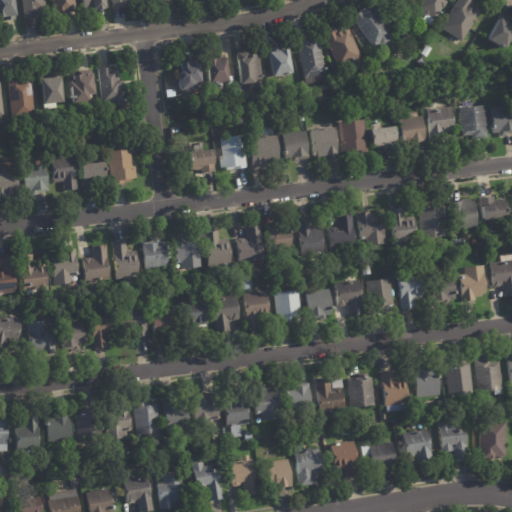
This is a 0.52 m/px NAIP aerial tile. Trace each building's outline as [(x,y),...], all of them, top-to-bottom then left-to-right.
[(13,20),(1,21),(1,18),(0,18),(0,0),(9,0),(11,15),(13,15),(14,20),(13,20)] [(34,16),(33,16),(34,18),(22,20),(19,0),(41,0),(43,10),(36,11),(37,16),(34,16)] [(71,0),(73,12),(52,14),(50,0),(71,0)] [(103,10),(92,12),(91,7),(82,8),(80,0),(104,0),(106,10),(103,10)] [(123,8),(111,9),(110,0),(132,0),(133,1),(129,1),(129,6),(124,7),(125,7),(123,8)] [(442,0),(445,1),(431,26),(422,21),(425,15),(422,14),(423,12),(416,8),(420,0),(442,0)] [(470,0),(472,1),(470,5),(479,10),(462,40),(441,28),(456,0),(470,0)] [(351,15),(357,10),(357,9),(360,6),(362,8),(367,4),(390,34),(388,35),(391,39),(380,48),(376,43),(372,46),(349,16),(351,15)] [(499,18),(511,24),(511,31),(503,48),(486,40),(497,17),(499,18)] [(321,29),(331,24),(333,28),(343,23),(361,61),(346,68),(344,63),(337,66),(320,29),(321,29)] [(407,27),(412,33),(406,37),(402,31),(407,27)] [(323,74),(320,74),(320,73),(302,77),(294,40),(304,38),(304,37),(313,35),(314,39),(317,38),(324,73),(323,74)] [(278,48),(285,46),(290,71),(271,75),(266,50),(270,49),(270,46),(275,45),(276,48),(278,48)] [(421,53),(425,45),(431,48),(427,56),(421,53)] [(260,80),(247,82),(247,81),(237,83),(233,57),(244,56),(243,53),(256,51),(260,80)] [(222,56),(223,55),(226,80),(208,82),(204,57),(213,56),(213,53),(219,52),(220,56),(222,56)] [(416,61),(421,57),(425,64),(421,67),(416,61)] [(197,80),(193,80),(194,87),(177,89),(175,70),(178,70),(177,61),(197,59),(199,79),(197,80)] [(113,70),(115,70),(117,82),(119,81),(120,88),(118,88),(120,101),(101,104),(96,70),(109,68),(109,71),(113,70)] [(92,95),(86,95),(87,101),(71,104),(68,86),(71,85),(70,76),(79,75),(78,71),(91,69),(91,73),(89,73),(92,95)] [(36,80),(45,79),(45,80),(56,79),(59,103),(55,104),(55,108),(44,110),(43,106),(40,106),(36,80)] [(23,119),(11,121),(5,83),(27,80),(32,117),(23,119)] [(486,137),(471,139),(471,135),(461,136),(458,107),(482,104),(486,137)] [(511,132),(505,133),(505,135),(499,136),(499,132),(493,132),(492,128),(490,128),(490,124),(489,107),(511,105),(511,132)] [(453,130),(445,131),(445,130),(441,130),(443,142),(430,144),(425,109),(449,106),(453,130)] [(424,139),(402,142),(399,118),(422,115),(425,139),(424,139)] [(365,152),(355,153),(355,151),(342,153),(338,122),(363,119),(368,152),(365,152)] [(260,165),(252,166),(247,138),(262,135),(260,128),(274,126),(280,161),(260,165)] [(392,143),(383,144),(384,147),(372,148),(370,128),(393,126),(395,142),(392,143)] [(336,154),(326,155),(326,157),(317,158),(316,155),(312,156),(309,130),(321,128),(320,127),(324,127),(324,128),(333,127),(336,154)] [(306,158),(297,159),(297,161),(291,162),(290,157),(283,158),(280,133),(303,130),(307,157),(306,158)] [(244,167),(224,170),(223,166),(219,167),(218,158),(217,159),(214,141),(218,140),(218,137),(240,134),(244,167)] [(213,171),(202,173),(202,169),(191,170),(190,166),(185,166),(183,152),(210,148),(213,171)] [(125,183),(110,185),(107,153),(129,151),(131,168),(134,168),(135,180),(130,180),(130,183),(125,183)] [(74,191),(61,193),(60,183),(51,184),(47,159),(69,156),(74,191)] [(3,196),(0,196),(0,159),(4,159),(5,173),(11,173),(13,195),(3,196)] [(93,186),(86,186),(85,179),(83,180),(81,166),(102,163),(104,177),(93,178),(94,185),(93,186)] [(46,191),(46,192),(35,193),(36,196),(28,197),(28,193),(19,194),(17,168),(43,166),(46,191)] [(493,219),(483,221),(480,206),(482,206),(481,199),(494,197),(494,201),(503,200),(505,212),(504,212),(505,218),(493,219)] [(473,200),(477,228),(453,231),(449,202),(460,200),(460,199),(469,198),(469,201),(473,200)] [(422,238),(416,205),(430,203),(430,206),(437,205),(441,234),(422,238)] [(390,209),(402,207),(404,217),(413,216),(417,241),(395,245),(390,209)] [(368,211),(368,214),(379,213),(381,231),(383,230),(384,244),(366,246),(365,239),(358,241),(354,213),(368,211)] [(328,229),(329,228),(328,227),(335,227),(335,228),(337,228),(336,215),(350,214),(354,248),(330,250),(328,229)] [(294,220),(307,219),(308,229),(318,227),(322,254),(300,258),(294,220)] [(283,225),(284,229),(285,229),(288,251),(268,254),(263,224),(279,222),(280,226),(283,225)] [(233,239),(235,239),(234,238),(241,238),(241,239),(244,238),(242,227),(256,225),(262,266),(252,268),(251,261),(236,263),(233,239)] [(217,239),(225,238),(228,262),(206,265),(202,232),(215,230),(217,239)] [(176,270),(172,237),(186,235),(186,237),(196,235),(198,254),(200,254),(202,267),(176,270)] [(139,242),(150,240),(150,238),(157,237),(158,242),(163,241),(165,252),(169,251),(170,258),(165,259),(166,266),(144,270),(139,242)] [(126,251),(134,250),(137,276),(127,278),(127,280),(124,280),(123,278),(115,279),(110,244),(123,242),(125,252),(126,251)] [(109,279),(84,282),(80,257),(88,256),(88,257),(91,257),(90,245),(104,243),(109,279)] [(73,248),(77,279),(72,280),(72,282),(56,284),(55,282),(52,282),(49,259),(64,257),(63,249),(73,248)] [(503,295),(502,286),(491,288),(487,263),(499,261),(498,255),(511,253),(511,259),(511,296),(503,298),(503,295)] [(32,263),(44,262),(46,288),(19,291),(16,255),(30,254),(31,263),(32,263)] [(15,293),(0,294),(0,257),(12,257),(15,293)] [(362,275),(360,266),(367,265),(368,274),(362,275)] [(452,290),(453,299),(450,299),(451,304),(444,305),(444,302),(431,303),(428,276),(437,275),(436,267),(450,265),(452,290)] [(475,297),(474,297),(474,300),(460,301),(457,274),(463,273),(463,266),(481,265),(484,293),(481,294),(481,296),(475,297)] [(413,307),(399,308),(395,274),(405,273),(405,268),(409,268),(410,273),(418,272),(421,299),(413,300),(414,307),(413,307)] [(390,306),(368,310),(364,282),(387,278),(389,290),(392,289),(392,296),(390,296),(392,306),(390,306)] [(348,314),(347,306),(336,307),(332,283),(357,279),(362,313),(348,316),(348,314)] [(240,282),(250,280),(251,289),(241,291),(240,282)] [(318,318),(308,319),(305,290),(327,288),(329,314),(326,315),(326,320),(320,320),(319,318),(318,318)] [(295,291),(299,318),(296,318),(297,322),(287,323),(286,320),(275,322),(272,293),(295,289),(295,291)] [(259,325),(258,325),(259,327),(244,328),(243,317),(242,317),(240,293),(253,292),(253,291),(258,290),(258,291),(262,291),(263,295),(266,295),(267,307),(263,308),(264,315),(261,316),(262,324),(259,325)] [(237,319),(228,321),(229,330),(214,332),(210,299),(234,295),(237,319)] [(195,334),(184,335),(179,301),(193,299),(197,298),(198,299),(202,299),(206,325),(195,326),(196,334),(195,334)] [(143,311),(146,335),(134,337),(133,327),(121,329),(118,305),(135,303),(136,309),(142,308),(143,311)] [(165,330),(149,332),(147,311),(172,309),(173,329),(165,330)] [(107,337),(105,337),(106,346),(91,348),(87,311),(91,311),(91,313),(101,312),(101,311),(107,310),(109,337),(107,337)] [(15,336),(15,339),(3,337),(2,346),(0,345),(0,312),(18,315),(15,336)] [(53,353),(41,355),(40,352),(33,353),(32,350),(29,351),(23,323),(47,318),(53,353)] [(73,348),(63,349),(60,323),(82,320),(84,334),(82,334),(82,336),(84,336),(84,340),(83,340),(84,347),(73,348)] [(498,389),(477,392),(473,360),(488,358),(489,362),(497,361),(501,389),(498,389)] [(456,365),(458,365),(458,366),(466,365),(470,393),(447,396),(444,369),(446,368),(446,367),(450,367),(450,368),(454,367),(454,365),(456,365)] [(435,382),(437,395),(415,398),(411,371),(422,370),(422,367),(428,367),(429,371),(432,371),(433,378),(435,378),(435,382)] [(385,412),(384,401),(382,402),(379,373),(392,371),(393,380),(402,379),(405,404),(403,404),(404,410),(385,412)] [(370,388),(373,404),(350,407),(346,379),(358,377),(358,374),(365,373),(366,378),(369,377),(370,388)] [(339,380),(340,388),(339,388),(342,413),(329,415),(330,421),(320,423),(313,380),(327,378),(329,389),(331,388),(330,380),(339,378),(339,380)] [(305,383),(308,411),(285,413),(283,395),(281,395),(281,392),(284,392),(283,388),(289,387),(288,382),(296,381),(296,385),(302,385),(302,383),(305,383)] [(274,390),(277,415),(269,416),(270,419),(260,420),(259,414),(253,415),(253,414),(252,414),(248,388),(262,386),(262,389),(269,388),(270,391),(274,390)] [(233,437),(231,426),(227,427),(222,402),(233,400),(232,392),(240,390),(242,401),(244,401),(248,424),(240,425),(242,436),(233,437)] [(216,420),(210,421),(211,427),(195,428),(192,398),(200,397),(200,393),(213,392),(216,420)] [(167,437),(162,437),(161,398),(173,398),(173,407),(186,407),(187,436),(167,437)] [(149,434),(134,436),(130,407),(140,406),(144,405),(145,406),(150,405),(150,404),(154,403),(157,432),(149,434)] [(128,429),(128,430),(124,431),(125,438),(107,440),(106,430),(102,431),(99,407),(125,404),(128,429)] [(93,440),(76,443),(72,415),(74,415),(74,413),(77,413),(77,414),(95,411),(99,439),(93,440)] [(57,414),(67,413),(70,439),(46,443),(43,425),(41,425),(41,423),(44,422),(44,418),(50,418),(49,413),(56,412),(56,415),(57,414)] [(31,451),(16,453),(14,426),(24,426),(23,417),(35,415),(38,451),(31,451)] [(466,460),(452,462),(451,452),(439,453),(436,423),(448,421),(449,426),(455,425),(455,429),(456,429),(456,431),(461,430),(463,444),(464,444),(466,460)] [(502,457),(492,456),(492,459),(478,459),(480,422),(504,423),(502,457)] [(417,465),(415,456),(404,458),(400,434),(424,430),(430,464),(417,466),(417,465)] [(242,434),(249,432),(250,439),(243,440),(242,434)] [(354,476),(345,478),(344,469),(334,470),(329,444),(352,441),(356,467),(353,468),(354,476)] [(316,447),(321,471),(311,473),(313,484),(299,487),(292,452),(294,451),(293,445),(299,443),(301,450),(316,447)] [(392,469),(384,471),(384,473),(377,474),(376,469),(369,470),(366,446),(388,443),(392,469)] [(240,492),(239,484),(228,486),(225,463),(247,459),(253,494),(241,496),(240,492)] [(289,486),(274,489),(273,484),(266,486),(262,463),(286,459),(290,486),(289,486)] [(219,499),(206,501),(204,491),(193,493),(188,463),(199,461),(200,466),(207,465),(208,471),(213,470),(216,483),(217,483),(219,499)] [(173,504),(171,504),(172,506),(159,508),(155,483),(158,483),(158,482),(161,481),(160,475),(178,472),(182,499),(178,500),(179,503),(173,504)] [(137,511),(134,502),(126,504),(121,481),(142,476),(150,511),(145,511),(137,511)] [(109,497),(111,511),(87,511),(84,493),(107,489),(109,497)] [(49,511),(47,494),(75,490),(78,511),(49,511)] [(15,511),(13,497),(37,493),(40,511),(15,511)]
